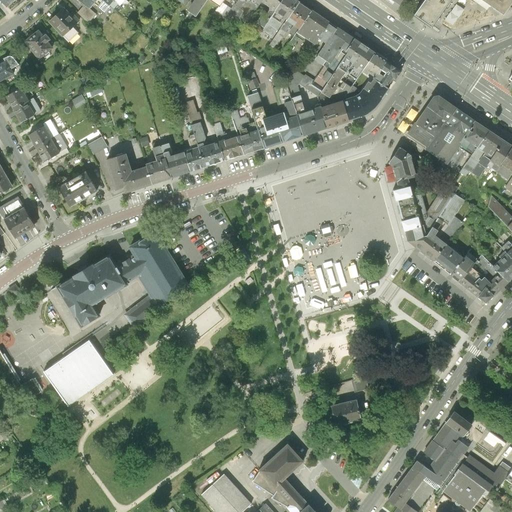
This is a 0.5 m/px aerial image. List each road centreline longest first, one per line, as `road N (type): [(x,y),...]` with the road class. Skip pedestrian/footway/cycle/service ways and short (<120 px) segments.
road 1 (residential): [(65,240),(371,133),(431,56)]
road 2 (tertiary): [(362,511),(495,323)]
road 3 (residential): [(65,240),(0,124)]
